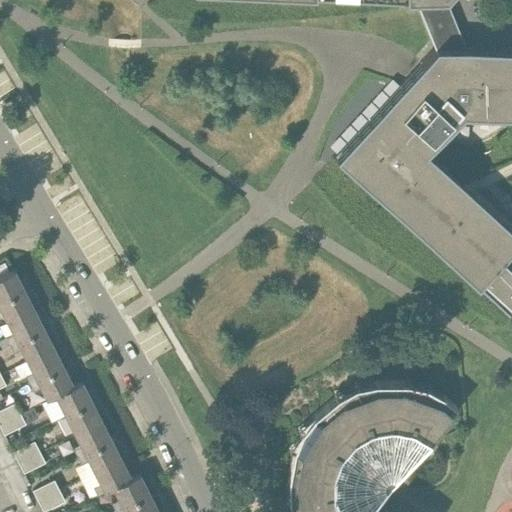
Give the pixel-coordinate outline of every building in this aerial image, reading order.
[(511,317),(511,48),(466,47),(447,1),(432,0),(416,0),(435,45),(335,154),(511,317)] [(0,275),(0,301),(29,287),(24,278),(19,280),(14,269),(0,275)] [(29,287),(0,301),(0,307),(7,322),(34,309),(29,299),(33,296),(29,287)] [(34,309),(7,322),(13,333),(6,337),(10,345),(43,328),(34,309)] [(43,328),(10,345),(14,352),(21,349),(27,361),(53,347),(43,328)] [(6,337),(0,340),(0,343),(2,348),(10,345),(6,337)] [(53,347),(27,361),(33,372),(25,376),(29,384),(63,367),(53,347)] [(63,367),(29,384),(33,392),(41,387),(47,399),(56,395),(73,386),(73,385),(63,367)] [(424,387),(405,376),(404,381),(353,381),(355,387),(333,391),(336,396),(296,428),(301,432),(288,449),(293,451),(291,464),(289,472),(284,502),(289,501),(289,511),(387,511),(386,510),(384,511),(366,511),(430,437),(456,406),(426,381),(424,387)] [(73,386),(56,395),(66,414),(92,401),(82,381),(73,385),(73,386)] [(92,401),(66,414),(76,433),(101,420),(92,401)] [(0,421),(20,412),(15,402),(0,409),(0,421)] [(20,412),(0,421),(0,427),(4,435),(26,424),(20,412)] [(101,420),(76,433),(81,445),(73,449),(77,456),(111,439),(101,420)] [(111,439),(77,456),(81,464),(89,460),(95,471),(121,459),(111,439)] [(18,462),(40,451),(34,441),(13,452),(18,462)] [(45,462),(40,451),(18,462),(24,473),(45,462)] [(121,459),(95,471),(101,482),(93,487),(97,496),(113,487),(131,479),(130,477),(121,459)] [(131,479),(113,487),(119,499),(111,503),(115,510),(149,493),(139,473),(130,477),(131,479)] [(38,501),(59,490),(54,479),(32,490),(38,501)] [(59,490),(38,501),(43,511),(65,501),(59,490)] [(158,511),(149,493),(115,510),(115,511),(158,511)]
